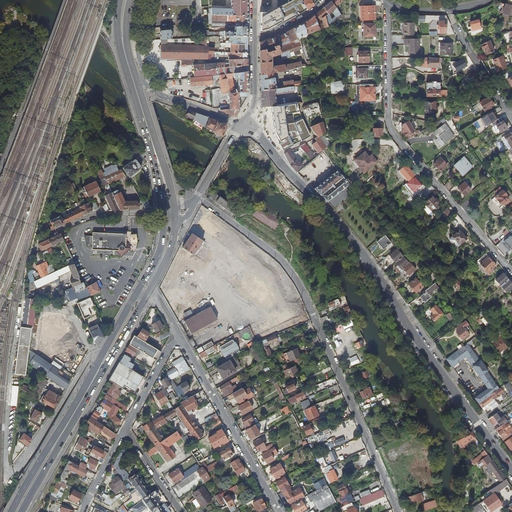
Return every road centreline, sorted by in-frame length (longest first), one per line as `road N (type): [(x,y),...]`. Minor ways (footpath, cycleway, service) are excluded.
road 1 (tertiary): [(511,469),(361,253),(275,156)]
road 2 (residential): [(196,196),(295,277),(397,511)]
road 3 (residential): [(389,1),(393,134),(511,271)]
road 4 (trunk): [(19,511),(151,289)]
road 5 (trunk): [(135,294),(11,511)]
road 6 (primary): [(120,0),(118,46),(163,212)]
road 7 (residential): [(177,332),(280,511)]
road 8 (primary): [(173,205),(134,72)]
road 9 (residential): [(47,234),(94,214),(163,212)]
